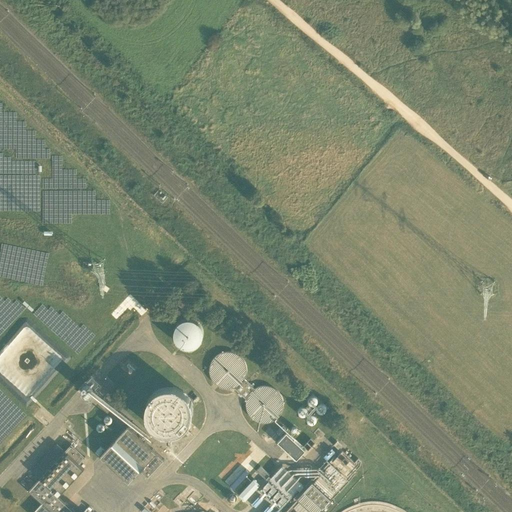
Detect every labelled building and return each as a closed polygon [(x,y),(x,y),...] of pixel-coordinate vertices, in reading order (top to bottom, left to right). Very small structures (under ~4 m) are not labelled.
[(193,319),(190,318),(187,318),(185,319),(182,320),(180,321),(178,323),(176,325),(175,327),(174,330),(174,333),(174,336),(175,338),(176,341),(177,343),(179,345),(182,346),(184,347),(187,348),(190,348),(193,348),(195,347),(197,345),(200,343),(201,341),(203,339),(203,336),(204,333),(203,331),(203,328),(201,325),(200,323),(198,321),(196,320),(193,319)] [(254,388),(245,379),(246,377),(246,375),(247,373),(247,371),(247,369),(247,366),(246,364),(245,362),(244,360),(243,358),(242,357),(240,355),(238,354),(237,353),(234,352),(232,352),(230,351),(228,351),(226,351),(224,352),(222,352),(220,353),(218,354),(216,355),(214,357),(213,359),(212,360),(211,362),(210,364),(210,367),(209,369),(209,371),(210,373),(210,375),(211,377),(212,379),(213,381),(215,383),(216,384),(218,385),(220,386),(222,387),(224,388),(226,388),(228,388),(230,388),(232,388),(235,387),(247,399),(246,401),(246,403),(246,405),(246,407),(247,409),(247,411),(248,413),(250,415),(251,417),(253,418),(254,420),(256,421),(258,422),(260,422),(262,423),(265,423),(267,423),(269,422),(271,422),(273,421),(275,420),(277,418),(278,417),(280,415),(281,413),(282,411),(283,409),(283,407),(283,405),(283,403),(283,401),(283,399),(282,397),(281,395),(280,393),(278,391),(277,390),(275,388),(273,387),(271,386),(269,386),(267,385),(265,385),(263,385),(260,386),(258,386),(256,387),(254,388)] [(82,387),(82,388),(82,390),(83,391),(84,392),(85,393),(86,393),(87,394),(89,393),(90,393),(91,392),(92,391),(92,390),(93,388),(92,387),(92,386),(91,385),(90,384),(89,383),(87,383),(86,383),(85,384),(84,385),(83,386),(82,387)] [(146,413),(146,416),(145,416),(147,420),(149,423),(151,425),(153,428),(155,430),(158,431),(161,433),(163,434),(167,434),(170,434),(173,434),(176,433),(179,432),(181,431),(184,429),(186,427),(188,425),(189,425),(190,423),(189,423),(191,420),(192,417),(193,415),(193,412),(193,409),(192,406),(193,406),(191,401),(190,399),(188,397),(187,395),(185,393),(183,392),(181,390),(179,389),(177,388),(173,387),(172,387),(170,387),(167,387),(164,388),(161,388),(159,390),(156,391),(154,393),(152,395),(150,397),(149,399),(147,402),(146,404),(146,407),(146,410),(146,413)] [(314,395),(313,395),(312,395),(311,395),(309,396),(308,397),(308,398),(307,399),(307,400),(307,402),(308,403),(309,404),(310,405),(311,405),(312,405),(314,405),(315,404),(316,403),(317,402),(317,401),(317,400),(317,398),(316,397),(316,396),(314,395)] [(323,404),(322,404),(321,404),(319,404),(318,404),(317,405),(316,406),(316,408),(316,409),(316,410),(317,411),(318,413),(319,413),(320,414),(321,414),(323,413),(324,413),(325,412),(325,411),(326,410),(326,408),(326,407),(325,406),(324,405),(323,404)] [(298,411),(297,412),(298,414),(298,415),(299,416),(300,417),(301,417),(303,417),(304,417),(305,417),(306,416),(307,415),(307,414),(308,412),(307,411),(307,410),(306,409),(305,408),(304,407),(303,407),(301,407),(300,408),(299,409),(298,410),(298,411)] [(104,418),(104,419),(104,421),(104,422),(105,422),(106,423),(107,423),(108,424),(109,423),(110,423),(111,422),(112,422),(112,421),(112,419),(112,418),(112,417),(111,417),(110,416),(109,415),(108,415),(107,415),(106,416),(105,417),(104,417),(104,418)] [(305,419),(305,420),(305,421),(306,422),(307,424),(308,424),(309,425),(310,425),(312,425),(313,424),(314,424),(315,422),(315,421),(316,420),(315,419),(315,417),(314,416),(313,415),(312,415),(310,415),(309,415),(308,415),(307,416),(306,417),(305,419)] [(96,426),(96,428),(96,429),(97,430),(98,430),(98,431),(99,431),(100,432),(101,431),(102,431),(103,430),(104,430),(104,429),(104,428),(104,426),(104,425),(103,425),(102,424),(101,424),(100,423),(99,424),(98,424),(97,425),(96,426)] [(102,447),(96,453),(129,483),(140,470),(141,470),(148,477),(165,459),(128,425),(116,439),(116,438),(111,443),(105,450),(102,447)] [(305,450),(286,432),(278,441),(297,459),(305,450)] [(71,444),(28,490),(34,496),(34,495),(42,503),(33,511),(84,511),(83,511),(81,511),(76,511),(59,495),(84,468),(80,463),(86,457),(71,444)] [(358,458),(354,462),(342,451),(313,482),(330,497),(360,465),(361,461),(358,458)] [(282,465),(269,479),(288,496),(297,487),(300,490),(304,486),(282,465)] [(269,474),(260,466),(257,470),(265,478),(269,474)] [(254,478),(238,495),(245,501),(260,484),(254,478)] [(330,497),(313,482),(312,481),(297,498),(298,499),(312,511),(318,511),(331,498),(330,497)] [(229,496),(229,497),(229,498),(229,499),(230,500),(231,501),(232,501),(233,501),(234,501),(235,501),(236,500),(236,499),(237,498),(237,497),(237,496),(236,495),(236,494),(235,494),(234,493),(232,493),(231,494),(230,494),(229,495),(229,496)] [(312,511),(298,499),(285,511),(312,511)]
